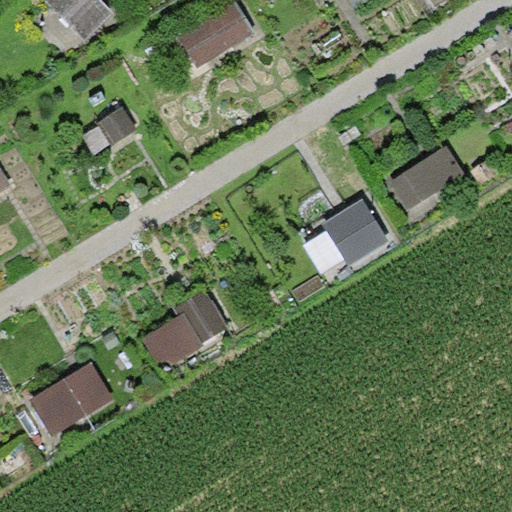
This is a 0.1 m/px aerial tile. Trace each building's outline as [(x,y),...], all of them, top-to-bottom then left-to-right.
[(102,0),(43,0),(43,1),(86,41),(114,11),(102,0)] [(237,5),(178,36),(195,67),(254,36),(237,5)] [(125,109),(98,125),(110,146),(137,129),(125,109)] [(389,180),(408,211),(466,173),(447,143),(389,180)] [(0,165),(0,191),(12,184),(0,165)] [(301,244),(317,273),(377,241),(361,212),(301,244)] [(144,335),(163,369),(231,332),(207,288),(170,308),(176,317),(144,335)] [(91,364),(31,400),(51,433),(111,397),(91,364)]
